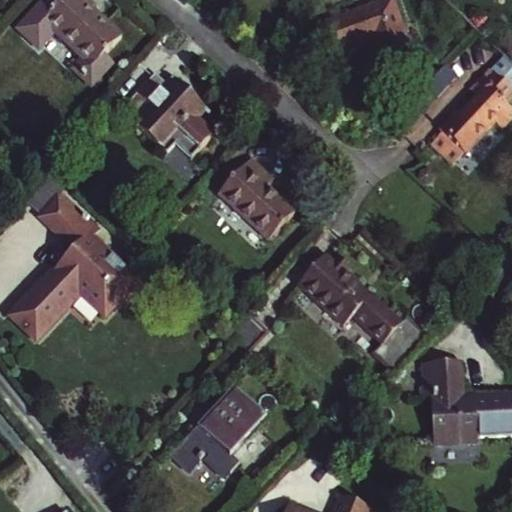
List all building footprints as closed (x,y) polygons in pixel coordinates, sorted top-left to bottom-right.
[(99,9),(89,0),(71,0),(62,10),(54,2),(27,32),(45,49),(59,34),(89,62),(81,71),(97,86),(117,63),(110,57),(126,39),(100,18),(94,14),(99,9)] [(396,0),(394,0),(329,23),(341,59),(374,47),(386,80),(421,68),(396,0)] [(463,115),(444,133),(446,135),(435,145),(456,166),(467,155),(468,158),(499,126),(507,134),(511,128),(511,108),(509,106),(511,103),(511,61),(511,60),(476,93),(483,101),(466,118),(463,115)] [(171,87),(159,77),(124,115),(170,158),(179,149),(195,163),(218,137),(203,123),(211,113),(201,104),(176,81),(171,87)] [(281,184),(259,163),(227,197),(276,243),(301,216),(274,191),(281,184)] [(13,317),(37,339),(80,293),(106,318),(138,283),(88,237),(97,227),(62,195),(42,218),(75,249),(13,317)] [(378,356),(399,374),(431,339),(410,320),(407,324),(399,317),(351,276),(356,271),(340,255),(335,261),(330,257),(305,284),(350,326),(359,317),(388,344),(378,356)] [(402,313),(399,317),(407,324),(410,320),(402,313)] [(272,338),(250,318),(232,338),(242,347),(254,358),(272,338)] [(459,360),(421,361),(422,393),(429,393),(429,440),(477,439),(477,436),(511,435),(511,395),(460,396),(459,360)] [(201,465),(218,481),(269,427),(234,393),(168,461),(188,479),(201,465)] [(302,511),(292,508),(290,511),(375,511),(376,510),(343,497),(337,511),(302,511)]
